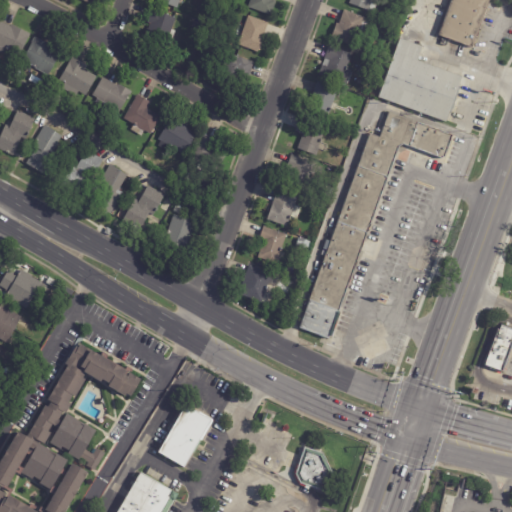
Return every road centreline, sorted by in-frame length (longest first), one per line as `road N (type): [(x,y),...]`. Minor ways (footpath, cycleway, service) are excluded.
road 1 (secondary): [(419,411),(278,350),(58,226)]
road 2 (residential): [(309,0),(184,334)]
road 3 (secondary): [(0,221),(300,397)]
road 4 (residential): [(260,136),(34,0)]
road 5 (primary): [(504,171),(419,411)]
